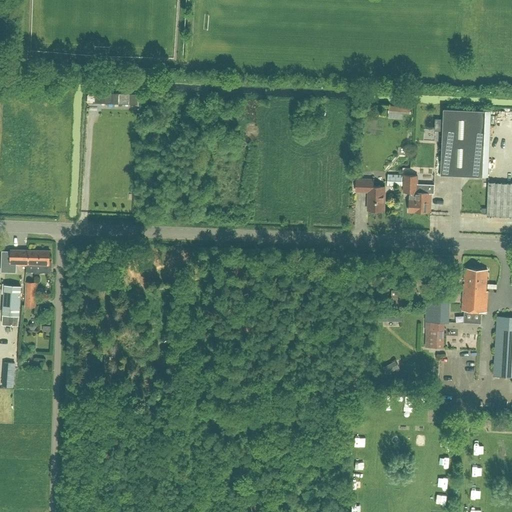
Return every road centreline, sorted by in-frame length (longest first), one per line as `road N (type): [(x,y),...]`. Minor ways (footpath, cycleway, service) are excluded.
road 1 (tertiary): [(511,245),(61,228)]
road 2 (unclassified): [(52,511),(61,228)]
